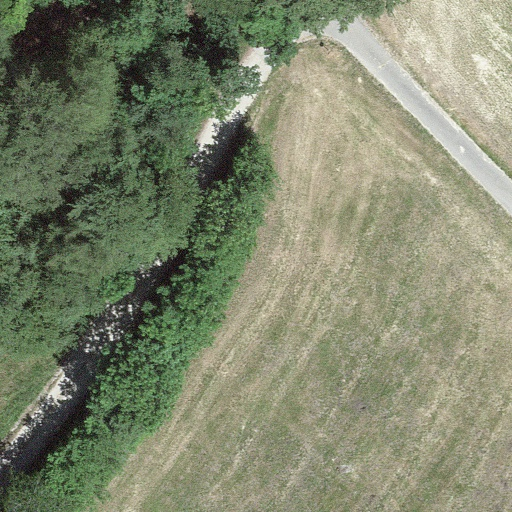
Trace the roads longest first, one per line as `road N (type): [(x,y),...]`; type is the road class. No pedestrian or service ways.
road 1 (track): [(314,0),(188,176),(63,391),(0,467)]
road 2 (track): [(307,10),(511,196)]
